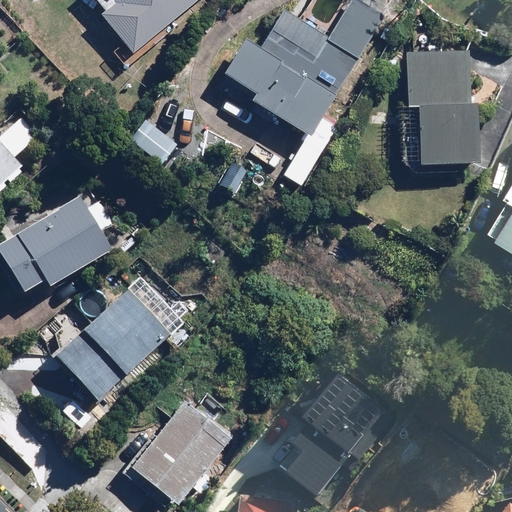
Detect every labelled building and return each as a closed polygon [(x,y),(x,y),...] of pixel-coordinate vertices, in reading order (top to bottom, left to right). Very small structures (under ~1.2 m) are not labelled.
[(95,0),(106,12),(101,17),(135,56),(199,0),(95,0)] [(354,0),(351,0),(329,38),(285,12),(263,49),(245,38),(222,76),(257,97),(253,103),(311,138),(383,17),(354,0)] [(418,108),(419,165),(480,164),(478,104),(469,104),(467,51),(406,52),(408,108),(418,108)] [(0,138),(0,192),(24,169),(15,159),(38,137),(20,119),(0,138)] [(48,291),(113,251),(80,196),(0,244),(0,256),(22,293),(42,281),(48,291)] [(511,197),(509,203),(511,204),(511,222),(498,246),(511,253),(511,197)] [(170,336),(127,289),(52,358),(94,405),(170,336)] [(181,508),(233,440),(184,403),(126,480),(168,511),(174,503),(181,508)] [(242,511),(292,511),(294,486),(244,483),(242,511)]
